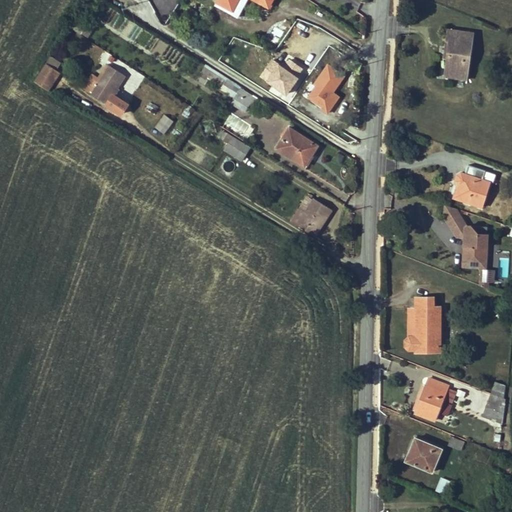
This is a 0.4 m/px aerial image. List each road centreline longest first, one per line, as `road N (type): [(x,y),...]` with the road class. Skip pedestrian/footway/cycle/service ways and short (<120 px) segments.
road 1 (tertiary): [(383,0),(362,511)]
road 2 (unknown): [(372,155),(122,0)]
